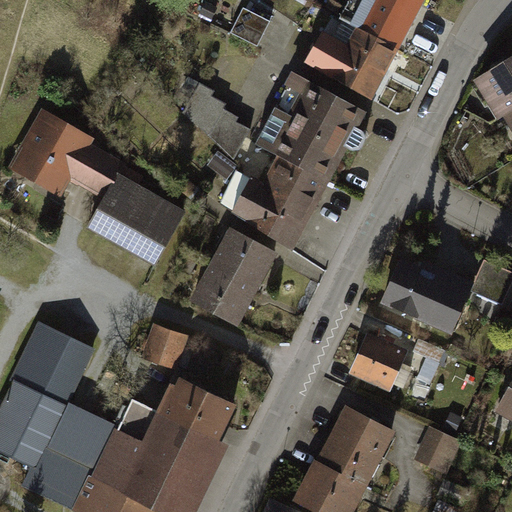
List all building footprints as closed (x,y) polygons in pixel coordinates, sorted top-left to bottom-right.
[(397,51),(424,0),(353,0),(342,21),(357,29),(397,51)] [(246,13),(234,40),(258,51),(270,24),(246,13)] [(348,46),(324,33),(307,64),(371,98),(397,51),(357,29),(348,46)] [(491,75),(482,80),(503,115),(511,110),(511,61),(503,59),(493,66),(491,75)] [(297,79),(263,144),(326,178),(361,113),(297,79)] [(202,92),(188,116),(237,156),(248,131),(202,92)] [(511,110),(503,115),(511,129),(511,110)] [(43,113),(10,169),(61,199),(71,181),(106,201),(90,230),(156,269),(191,210),(88,149),(92,142),(43,113)] [(252,227),(291,248),(327,181),(288,160),(252,227)] [(234,235),(217,266),(261,291),(278,260),(234,235)] [(423,271),(402,261),(384,301),(427,321),(431,311),(452,321),(462,300),(467,301),(475,284),(427,262),(423,271)] [(511,289),(511,273),(491,264),(477,294),(504,306),(511,289)] [(217,266),(200,298),(244,322),(261,291),(217,266)] [(43,323),(0,412),(0,450),(38,469),(30,486),(84,511),(194,511),(245,407),(183,377),(166,413),(134,398),(121,426),(74,403),(100,349),(43,323)] [(154,327),(146,354),(178,363),(185,335),(154,327)] [(449,349),(419,335),(411,351),(428,359),(442,365),(449,349)] [(370,336),(353,372),(390,389),(407,353),(370,336)] [(428,359),(419,378),(433,385),(442,365),(428,359)] [(511,387),(503,404),(511,409),(511,387)] [(349,408),(301,502),(321,511),(353,511),(395,431),(349,408)] [(434,428),(418,459),(447,473),(462,442),(434,428)] [(295,511),(273,502),(268,511),(295,511)]
